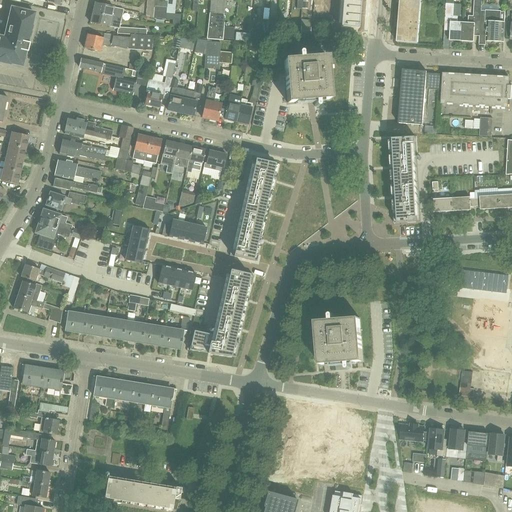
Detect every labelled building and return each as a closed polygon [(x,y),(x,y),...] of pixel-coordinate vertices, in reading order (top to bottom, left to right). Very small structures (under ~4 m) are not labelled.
[(167,8),(166,14),(166,20),(170,20),(171,15),(174,15),(175,0),(163,0),(163,1),(167,2),(167,8)] [(210,0),(207,39),(223,40),(223,39),(224,27),(225,17),(223,17),(223,14),(224,0),(210,0)] [(339,0),(338,24),(340,25),(340,27),(358,29),(360,0),(339,0)] [(400,0),(400,10),(421,11),(421,0),(400,0)] [(463,23),(462,41),(474,42),(475,24),(476,21),(480,22),(481,22),(481,11),(482,6),(481,0),(474,0),(474,5),(473,16),(469,16),(468,24),(463,23)] [(94,4),(92,13),(121,19),(123,10),(94,4)] [(446,4),(445,20),(451,20),(453,20),(453,16),(454,4),(446,4)] [(0,62),(10,65),(10,64),(22,67),(25,52),(27,52),(29,43),(27,42),(34,13),(11,8),(6,33),(2,32),(1,37),(0,37),(0,62)] [(418,44),(421,11),(400,10),(398,42),(418,44)] [(479,36),(486,37),(486,41),(503,42),(504,23),(505,12),(481,11),(481,22),(480,22),(479,36)] [(121,19),(92,13),(90,22),(119,29),(121,19)] [(451,31),(450,40),(462,41),(463,23),(457,23),(458,16),(453,16),(453,20),(451,20),(451,22),(451,31)] [(279,27),(278,36),(289,37),(289,27),(289,22),(284,22),(284,18),(279,17),(279,27)] [(261,20),(260,29),(268,30),(269,21),(268,20),(261,20)] [(300,31),(300,38),(310,39),(311,29),(301,28),(300,31)] [(252,34),(250,34),(250,42),(265,43),(267,43),(268,30),(260,29),(252,29),(252,34)] [(250,34),(235,33),(235,41),(250,42),(250,34)] [(152,36),(146,36),(131,35),(131,37),(104,35),(103,39),(87,35),(84,48),(100,52),(101,46),(110,48),(111,45),(127,49),(152,51),(152,36)] [(194,41),(180,38),(178,48),(192,51),(194,41)] [(194,52),(205,55),(207,42),(207,41),(197,40),(194,52)] [(219,52),(220,43),(207,42),(205,55),(204,68),(218,69),(218,63),(231,64),(232,53),(219,52)] [(310,102),(330,100),(327,57),(284,60),(287,103),(310,102)] [(81,59),(79,68),(100,73),(100,74),(116,78),(116,77),(123,79),(125,69),(112,66),(102,64),(81,59)] [(151,65),(139,62),(139,66),(137,71),(149,74),(151,65)] [(147,93),(145,105),(160,108),(162,99),(167,100),(170,87),(172,80),(175,65),(175,64),(168,62),(165,77),(166,77),(163,90),(160,89),(161,82),(152,80),(148,79),(146,86),(145,93),(147,93)] [(427,72),(403,70),(403,80),(400,79),(399,87),(402,87),(399,123),(423,126),(426,89),(440,90),(441,75),(427,74),(427,72)] [(511,85),(509,86),(509,77),(503,77),(503,76),(498,76),(498,77),(487,76),(482,75),(482,76),(471,75),(465,74),(465,75),(455,74),(449,73),(449,74),(443,73),(442,103),(447,104),(453,105),(453,104),(464,105),(469,106),(469,105),(480,106),(485,107),(485,106),(496,107),(502,107),(507,107),(508,99),(511,99),(511,94),(511,85)] [(116,78),(113,90),(131,94),(133,95),(136,82),(134,81),(123,79),(116,77),(116,78)] [(252,93),(258,94),(260,80),(253,79),(251,86),(254,86),(252,93)] [(180,113),(183,99),(185,90),(176,88),(178,81),(172,80),(170,87),(173,88),(171,94),(167,110),(180,113)] [(212,103),(215,89),(209,88),(202,118),(217,122),(221,105),(212,103)] [(183,99),(180,113),(193,116),(197,100),(193,99),(194,92),(185,90),(183,99)] [(230,95),(224,119),(228,120),(227,121),(234,123),(234,121),(236,122),(241,99),(242,97),(230,95)] [(248,104),(247,103),(247,100),(241,99),(236,122),(237,122),(237,123),(244,125),(244,123),(247,124),(252,104),(248,104)] [(67,117),(66,125),(106,135),(112,136),(113,131),(95,127),(96,124),(87,121),(72,118),(67,117)] [(493,118),(480,117),(480,132),(479,136),(492,137),(493,118)] [(66,125),(64,134),(82,138),(83,134),(105,140),(106,135),(66,125)] [(127,126),(121,125),(118,137),(122,138),(124,139),(127,126)] [(133,128),(127,126),(124,139),(130,140),(131,140),(133,128)] [(12,133),(9,145),(25,149),(28,136),(12,133)] [(132,159),(137,160),(143,162),(149,138),(138,135),(132,159)] [(392,198),(394,224),(421,222),(416,137),(389,139),(391,168),(392,198)] [(63,138),(61,146),(88,153),(105,156),(106,151),(81,145),(81,142),(63,138)] [(122,138),(120,149),(128,151),(130,140),(124,139),(122,138)] [(149,138),(143,162),(151,163),(155,164),(161,141),(149,138)] [(162,155),(160,164),(167,166),(167,167),(165,173),(172,174),(172,171),(173,168),(174,166),(178,145),(165,142),(162,155)] [(25,149),(9,145),(6,157),(23,161),(25,149)] [(178,145),(174,166),(179,167),(181,167),(187,168),(188,161),(191,148),(178,145)] [(105,156),(88,153),(61,146),(59,155),(77,159),(79,155),(104,161),(105,156)] [(187,169),(186,172),(187,172),(191,173),(191,169),(200,171),(202,164),(205,151),(191,148),(188,161),(187,168),(187,169)] [(119,149),(117,159),(126,161),(129,151),(128,151),(120,149),(119,149)] [(203,168),(202,174),(211,176),(210,178),(218,180),(220,172),(221,169),(221,168),(223,168),(226,155),(209,152),(206,164),(204,164),(203,168)] [(6,157),(3,169),(20,173),(23,161),(6,157)] [(58,159),(56,167),(100,177),(101,173),(75,167),(76,163),(58,159)] [(254,165),(250,164),(230,253),(229,256),(256,262),(258,255),(261,241),(262,239),(268,212),(268,210),(274,183),(275,180),(279,165),(255,159),(254,165)] [(133,162),(127,160),(124,171),(130,173),(133,162)] [(116,162),(114,169),(124,171),(125,164),(116,162)] [(56,167),(54,176),(73,180),(74,176),(99,181),(100,177),(56,167)] [(17,185),(20,173),(3,169),(0,181),(17,185)] [(220,172),(218,180),(225,182),(227,170),(221,169),(220,172)] [(150,178),(142,176),(139,186),(148,187),(150,178)] [(53,181),(52,186),(53,186),(52,187),(70,191),(70,188),(82,190),(96,193),(97,193),(98,187),(98,186),(88,184),(87,186),(83,185),(54,179),(54,181),(53,181)] [(139,186),(137,195),(145,197),(148,187),(139,186)] [(47,198),(45,203),(46,204),(46,206),(60,211),(63,203),(69,205),(70,203),(71,200),(79,203),(85,204),(86,196),(69,192),(67,199),(50,193),(48,198),(47,198)] [(511,194),(499,196),(500,209),(511,208),(511,194)] [(142,207),(145,197),(137,195),(134,205),(142,207)] [(481,199),(476,199),(476,206),(481,206),(481,208),(482,210),(500,209),(499,196),(481,197),(481,199)] [(160,212),(162,213),(163,213),(164,205),(154,203),(155,199),(146,197),(142,209),(154,211),(160,212)] [(471,197),(452,199),(453,212),(472,211),(472,208),(472,206),(476,206),(476,199),(471,199),(471,197)] [(435,213),(453,212),(452,199),(435,200),(435,213)] [(43,210),(39,221),(81,235),(82,232),(73,229),(74,228),(71,227),(72,226),(65,224),(67,218),(60,216),(44,210),(43,210)] [(180,240),(184,223),(172,220),(168,237),(180,240)] [(80,239),(81,235),(39,221),(35,233),(40,235),(37,243),(38,247),(48,250),(51,248),(54,239),(52,239),(54,233),(68,237),(71,237),(71,236),(80,239)] [(180,240),(191,242),(195,225),(184,223),(180,240)] [(206,228),(195,225),(191,242),(202,245),(206,228)] [(133,226),(130,238),(147,242),(150,230),(133,226)] [(144,252),(147,242),(130,238),(127,248),(144,252)] [(76,249),(71,247),(68,257),(73,258),(76,249)] [(142,264),(144,252),(127,248),(125,260),(142,264)] [(61,285),(70,288),(73,276),(47,267),(45,272),(24,264),(20,276),(35,281),(37,275),(61,283),(61,285)] [(169,286),(173,269),(161,266),(157,283),(169,286)] [(169,286),(180,288),(184,271),(173,269),(169,286)] [(234,360),(253,276),(226,269),(224,277),(214,321),(211,335),(194,331),(189,350),(234,360)] [(460,270),(458,288),(507,294),(509,275),(460,270)] [(196,274),(184,271),(180,288),(192,291),(196,274)] [(73,276),(70,288),(67,296),(65,301),(71,303),(80,279),(73,276)] [(422,289),(421,279),(411,280),(412,290),(422,289)] [(22,282),(17,295),(31,299),(36,301),(41,286),(36,284),(35,286),(22,282)] [(36,301),(31,299),(17,295),(13,308),(28,313),(31,306),(36,308),(36,307),(43,309),(44,304),(36,301)] [(136,299),(130,298),(128,310),(134,311),(136,299)] [(169,311),(194,316),(196,310),(170,304),(169,311)] [(48,320),(52,322),(58,308),(52,307),(48,320)] [(62,310),(58,308),(52,322),(57,323),(60,324),(62,310)] [(64,331),(78,333),(78,330),(84,331),(83,334),(97,336),(98,333),(103,334),(103,337),(117,339),(117,336),(122,337),(122,340),(136,342),(136,339),(142,340),(141,343),(155,345),(156,342),(161,343),(161,346),(175,349),(175,346),(181,347),(183,333),(67,314),(64,331)] [(317,321),(321,365),(336,363),(349,362),(364,361),(360,318),(317,321)] [(0,390),(10,392),(11,381),(12,379),(13,367),(1,365),(0,373),(0,390)] [(72,386),(62,384),(62,382),(65,382),(66,372),(22,365),(20,375),(23,376),(21,385),(60,391),(60,394),(70,396),(72,386)] [(474,389),(471,389),(474,372),(463,371),(461,387),(459,396),(473,398),(474,389)] [(151,405),(164,407),(161,432),(167,433),(171,408),(172,400),(174,400),(176,390),(94,376),(92,387),(95,388),(93,396),(106,398),(105,406),(110,407),(112,399),(145,404),(144,410),(144,412),(150,413),(151,405)] [(18,380),(12,379),(11,381),(10,392),(7,409),(14,410),(18,380)] [(68,407),(39,403),(38,410),(67,414),(68,407)] [(91,403),(89,420),(96,421),(98,404),(91,403)] [(48,415),(37,414),(31,413),(30,417),(37,418),(37,416),(42,417),(39,432),(56,435),(58,420),(47,418),(48,415)] [(418,425),(416,425),(413,425),(411,424),(410,426),(400,425),(399,433),(401,433),(400,439),(423,441),(428,441),(428,432),(424,432),(424,427),(418,427),(418,425)] [(431,429),(429,449),(437,450),(437,456),(446,457),(448,443),(443,443),(443,439),(444,430),(431,429)] [(452,429),(450,449),(458,450),(458,458),(466,459),(467,453),(468,443),(464,443),(465,431),(452,429)] [(11,436),(37,440),(35,451),(39,452),(53,454),(55,441),(42,439),(41,441),(38,440),(39,434),(12,430),(11,435),(11,436)] [(467,453),(487,456),(489,434),(488,433),(484,433),(483,435),(481,435),(481,434),(476,433),(476,432),(470,432),(469,431),(468,443),(467,453)] [(502,462),(505,435),(491,434),(489,455),(498,455),(497,462),(502,462)] [(26,449),(25,456),(30,456),(32,457),(31,464),(37,465),(51,467),(53,454),(39,452),(35,451),(26,449)] [(0,461),(0,462),(13,464),(14,464),(15,457),(0,454),(0,461)] [(13,464),(0,462),(0,468),(12,471),(13,464)] [(405,462),(403,470),(411,472),(413,464),(405,462)] [(35,477),(34,483),(48,485),(50,473),(36,471),(35,477)] [(498,475),(496,488),(503,489),(505,476),(498,475)] [(106,479),(107,479),(104,498),(172,510),(173,499),(179,500),(180,494),(180,489),(175,488),(106,476),(105,479),(106,479)] [(28,489),(33,490),(32,496),(45,498),(48,485),(34,483),(29,482),(29,487),(28,489)] [(335,491),(335,495),(334,495),(330,511),(360,511),(361,505),(362,496),(354,494),(344,492),(344,493),(335,491)] [(293,511),(297,500),(287,497),(268,492),(262,511),(293,511)] [(23,506),(21,511),(43,511),(44,508),(32,506),(33,498),(18,496),(17,505),(23,506)]
